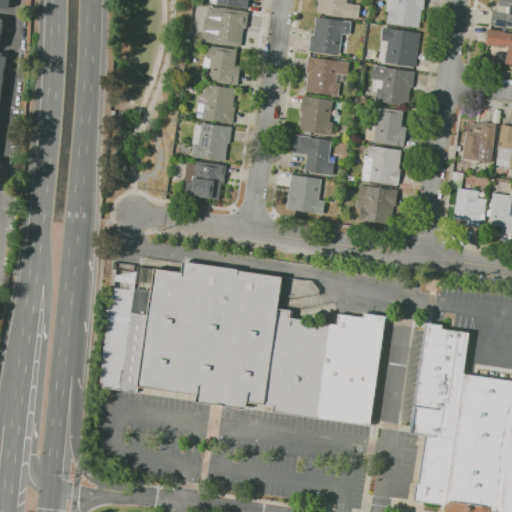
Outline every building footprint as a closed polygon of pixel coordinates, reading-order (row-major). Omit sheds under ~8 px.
[(10,0),(9,8),(0,6),(0,0),(10,0)] [(249,0),(248,8),(243,7),(217,3),(217,2),(211,1),(211,0),(249,0)] [(359,17),(317,12),(318,0),(353,0),(353,3),(361,4),(359,17)] [(420,27),(387,23),(389,11),(387,11),(388,0),(425,0),(424,9),(422,9),(420,27)] [(511,26),(508,26),(508,27),(491,25),(493,9),(509,11),(510,8),(498,6),(498,0),(511,0),(511,26)] [(242,46),(203,41),(206,16),(207,17),(209,6),(221,8),(221,7),(249,11),(247,28),(244,28),(242,46)] [(340,55),(309,51),(311,34),(314,35),(317,16),(352,21),(350,34),(342,33),(340,55)] [(416,67),(385,62),(389,41),(382,40),(384,27),(421,32),(416,67)] [(511,63),(506,63),(507,55),(508,55),(509,47),(504,46),(503,47),(487,44),(489,29),(505,31),(505,32),(511,33),(511,63)] [(238,84),(208,80),(208,79),(202,78),(205,56),(208,57),(209,45),(238,49),(236,65),(241,65),(238,84)] [(339,96),(306,91),(308,73),(306,72),(309,56),(350,61),(348,75),(344,74),(343,81),(336,81),(336,82),(340,83),(339,96)] [(408,106),(375,101),(377,91),(373,90),(374,79),(371,79),(374,64),(375,65),(416,71),(413,87),(411,87),(408,106)] [(233,123),(203,118),(197,117),(201,95),(203,83),(206,83),(230,87),(230,86),(236,87),(233,106),(236,107),(233,123)] [(332,135),(311,132),(311,134),(305,134),(305,131),(300,130),(302,112),(301,112),(303,95),(333,100),(330,121),(334,122),(332,135)] [(405,146),(374,141),(374,140),(365,139),(367,129),(372,130),(374,119),(370,119),(371,105),(378,106),(404,110),(402,126),(407,127),(405,146)] [(226,161),(193,157),(194,144),(193,144),(195,124),(201,125),(202,122),(232,126),(230,143),(228,143),(226,161)] [(488,163),(482,162),(482,161),(462,158),(466,130),(474,131),(474,128),(482,129),(483,122),(497,123),(492,162),(488,162),(488,163)] [(511,164),(510,164),(509,166),(496,165),(499,149),(498,149),(501,124),(511,125),(511,164)] [(334,175),(305,171),(307,154),(293,152),(296,134),(312,136),(312,137),(332,140),(329,161),(335,162),(334,175)] [(399,185),(369,180),(362,179),(365,156),(369,156),(370,145),(402,149),(399,168),(402,168),(399,185)] [(220,200),(211,199),(211,198),(185,195),(186,183),(184,183),(187,163),(196,164),(197,161),(227,165),(224,184),(222,184),(220,200)] [(480,227),(467,225),(467,220),(458,219),(454,218),(455,215),(459,189),(451,188),(453,171),(464,173),(462,188),(480,190),(479,198),(487,199),(485,214),(482,214),(480,227)] [(324,213),(287,209),(291,174),(322,178),(319,200),(325,200),(324,213)] [(391,230),(359,226),(361,208),(358,208),(360,185),(398,189),(396,206),(394,206),(391,230)] [(511,233),(501,232),(502,226),(494,225),(494,220),(490,219),(494,193),(511,195),(511,191),(511,233)] [(116,269),(134,271),(135,267),(138,268),(139,266),(154,269),(154,268),(182,272),(184,261),(239,269),(238,271),(283,277),(279,308),(294,310),(293,318),(337,324),(339,314),(364,317),(364,313),(387,316),(371,425),(273,411),(274,406),(247,402),(246,409),(196,402),(197,395),(139,386),(138,392),(100,387),(108,303),(113,303),(116,269)] [(511,511),(445,511),(446,506),(414,501),(416,483),(419,484),(426,435),(410,434),(427,322),(443,325),(442,329),(470,332),(464,373),(511,380),(511,511)]
